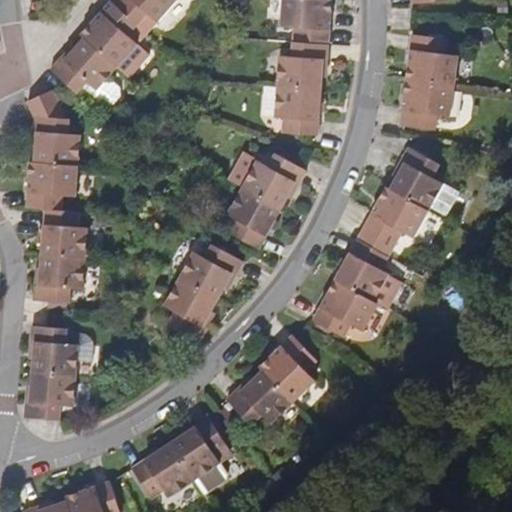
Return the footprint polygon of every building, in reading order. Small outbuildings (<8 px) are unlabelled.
[(139,24),(111,0),(80,34),(84,38),(117,67),(138,44),(128,35),(139,24)] [(111,0),(139,24),(148,13),(158,21),(176,0),(111,0)] [(332,0),(283,0),(282,28),(295,29),(294,41),(330,44),(332,0)] [(411,35),(405,79),(454,85),(458,56),(445,54),(447,40),(411,35)] [(117,67),(84,38),(64,61),(60,57),(49,70),(76,94),(83,87),(102,105),(113,104),(120,97),(119,95),(119,86),(109,76),(117,67)] [(280,57),(278,86),(321,89),(323,61),(328,61),(330,44),(294,41),(293,58),(280,57)] [(454,85),(405,79),(400,125),(435,131),(437,116),(450,117),(454,85)] [(319,136),(321,89),(278,86),(276,118),(283,119),(282,134),(319,136)] [(28,102),(34,116),(32,132),(36,133),(34,161),(80,165),(82,135),(68,134),(69,119),(66,119),(59,105),(66,102),(53,90),(28,102)] [(406,163),(391,189),(430,210),(432,207),(446,215),(458,192),(433,178),(441,164),(410,147),(403,160),(406,163)] [(228,179),(242,186),(255,160),(241,153),(228,179)] [(244,187),(281,208),(295,183),(300,185),(307,172),(276,154),(269,167),(258,161),(244,187)] [(80,165),(34,161),(30,161),(26,207),(46,209),(63,210),(64,196),(78,197),(80,165)] [(259,249),(281,208),(244,187),(228,215),(235,219),(228,232),(259,249)] [(430,210),(391,189),(388,187),(358,240),(390,257),(404,232),(414,237),(430,210)] [(80,227),(81,212),(63,210),(46,209),(42,254),(86,258),(89,228),(80,227)] [(390,257),(358,240),(336,280),(374,301),(389,274),(382,270),(390,257)] [(181,278),(219,299),(234,274),(237,276),(244,262),(213,245),(206,258),(195,252),(181,278)] [(86,258),(42,254),(40,285),(36,285),(35,301),(70,304),(71,289),(84,290),(86,258)] [(169,325),(200,342),(201,341),(208,328),(204,326),(219,299),(181,278),(165,306),(177,313),(169,325)] [(378,303),(374,301),(336,280),(314,319),(344,337),(351,324),(363,330),(378,303)] [(36,342),(33,372),(77,375),(79,360),(94,361),(95,341),(88,335),(80,334),(79,345),(67,344),(68,329),(33,326),(32,342),(36,342)] [(260,367),(263,371),(294,402),(316,381),(309,372),(318,362),(293,336),(260,367)] [(294,402),(263,371),(242,392),(239,389),(228,400),(252,426),(264,415),(272,424),(294,402)] [(77,375),(33,372),(31,402),(27,402),(26,419),(61,421),(62,406),(74,407),(77,375)] [(210,417),(171,443),(196,480),(222,463),(218,456),(229,448),(210,417)] [(196,480),(171,443),(133,468),(153,499),(164,491),(170,498),(196,480)] [(67,496),(68,501),(71,511),(119,511),(109,482),(67,496)] [(71,511),(68,501),(40,511),(38,506),(23,511),(22,511),(71,511)]
